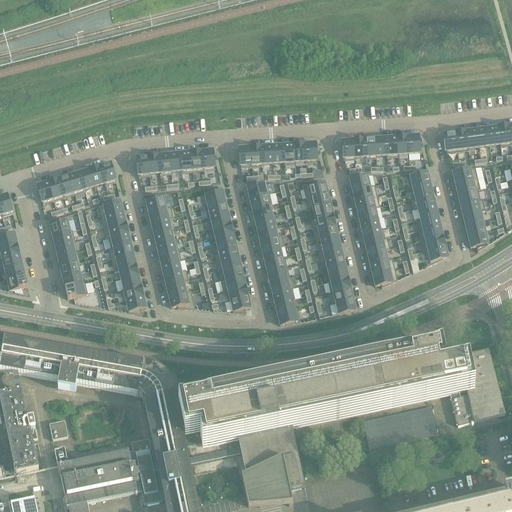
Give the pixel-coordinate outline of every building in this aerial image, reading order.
[(509,127),(498,128),(501,149),(511,148),(509,127)] [(498,128),(487,130),(489,148),(500,147),(500,149),(501,149),(498,128)] [(487,130),(476,131),(479,149),(489,148),(487,130)] [(476,131),(466,133),(468,153),(469,153),(469,151),(479,149),(476,131)] [(466,133),(455,134),(458,155),(468,153),(466,133)] [(455,134),(444,136),(446,154),(447,156),(458,155),(455,134)] [(420,155),(418,137),(407,138),(408,156),(420,155)] [(407,138),(396,139),(398,159),(398,157),(408,156),(407,138)] [(386,139),(375,140),(376,158),(386,158),(386,160),(387,160),(386,139)] [(396,139),(386,139),(387,160),(398,159),(396,139)] [(375,140),(364,141),(365,162),(373,161),(372,159),(376,158),(375,140)] [(364,141),(353,142),(355,162),(355,160),(365,159),(365,162),(364,141)] [(353,142),(342,142),(343,161),(344,163),(355,162),(353,142)] [(304,145),(293,146),(295,167),(295,164),(305,164),(305,166),(306,166),(304,145)] [(315,145),(304,145),(306,166),(317,165),(315,145)] [(293,146),(283,147),(284,167),(295,167),(293,146)] [(283,147),(272,148),(273,166),(283,165),(284,167),(283,147)] [(261,148),(250,149),(252,170),(262,169),(261,148)] [(272,148),(261,148),(262,169),(263,169),(263,166),(273,166),(272,148)] [(250,149),(239,150),(240,168),(241,170),(252,170),(250,149)] [(213,152),(201,153),(203,173),(215,172),(213,152)] [(201,153),(191,154),(193,174),(203,173),(201,153)] [(191,154),(180,155),(182,175),(193,174),(191,154)] [(180,155),(169,156),(171,176),(172,176),(171,174),(181,173),(181,175),(182,175),(180,155)] [(169,156),(158,157),(160,178),(171,176),(169,156)] [(158,157),(148,158),(150,179),(150,176),(160,175),(160,178),(158,157)] [(148,158),(136,159),(138,177),(139,180),(150,179),(148,158)] [(110,165),(99,168),(105,188),(116,185),(110,165)] [(99,168),(89,171),(94,189),(104,186),(105,188),(99,168)] [(475,170),(453,175),(455,186),(478,181),(475,170)] [(89,171),(79,174),(85,194),(85,192),(94,189),(89,171)] [(79,174),(68,178),(74,197),(85,194),(79,174)] [(430,185),(427,175),(407,179),(410,190),(430,185)] [(68,178),(58,181),(64,200),(74,197),(68,178)] [(370,189),(367,178),(350,182),(352,193),(375,188),(370,189)] [(58,181),(48,184),(54,203),(64,200),(58,181)] [(478,181),(455,186),(458,197),(480,191),(478,181)] [(48,184),(37,187),(43,207),(54,203),(48,184)] [(325,185),(303,190),(306,201),(328,196),(325,185)] [(410,201),(433,196),(430,185),(410,190),(412,200),(410,201)] [(265,186),(247,190),(249,201),(270,196),(269,196),(267,196),(265,186)] [(355,204),(377,199),(375,188),(352,193),(355,204)] [(480,191),(458,197),(460,207),(483,202),(480,202),(478,193),(480,192),(480,191)] [(223,193),(200,199),(203,210),(225,204),(223,193)] [(7,196),(0,198),(0,212),(2,219),(13,216),(7,196)] [(270,196),(249,201),(252,211),(272,207),(270,196)] [(328,196),(306,201),(308,212),(330,206),(328,196)] [(413,212),(435,206),(433,196),(410,201),(413,212)] [(357,214),(380,209),(377,199),(355,204),(357,214)] [(164,200),(146,204),(148,215),(171,210),(171,209),(166,210),(164,200)] [(483,202),(460,207),(463,218),(485,212),(483,202)] [(121,203),(98,209),(101,220),(123,214),(121,203)] [(225,204),(203,210),(205,209),(208,220),(228,215),(225,204)] [(330,206),(308,212),(313,211),(315,221),(311,222),(333,217),(330,206)] [(415,222),(438,217),(435,206),(413,212),(418,211),(420,221),(415,222)] [(272,207),(252,211),(254,222),(275,217),(274,217),(272,217),(270,208),(272,207)] [(375,211),(380,210),(380,209),(357,214),(360,225),(378,221),(375,211)] [(171,210),(148,215),(151,226),(173,220),(171,210)] [(485,212),(463,218),(465,228),(483,224),(481,214),(485,213),(485,212)] [(123,214),(101,220),(103,230),(126,225),(123,214)] [(228,215),(208,220),(210,230),(230,225),(228,215)] [(275,217),(254,222),(257,232),(277,228),(275,217)] [(333,217),(311,222),(313,233),(336,228),(333,217)] [(418,233),(440,227),(438,217),(415,222),(418,233)] [(173,220),(151,226),(153,236),(171,232),(169,222),(173,221),(173,220)] [(362,235),(382,231),(382,230),(380,231),(378,221),(360,225),(362,235)] [(68,223),(50,227),(52,238),(72,233),(70,233),(68,223)] [(483,224),(465,228),(468,239),(485,235),(483,224)] [(126,225),(103,230),(106,241),(128,235),(126,225)] [(230,225),(210,230),(213,241),(233,236),(230,225)] [(420,243),(443,238),(440,227),(418,233),(420,243)] [(277,228),(257,232),(260,243),(282,238),(282,237),(277,238),(275,229),(277,228)] [(336,228),(313,233),(316,243),(338,238),(336,228)] [(365,246),(387,241),(387,240),(385,241),(382,231),(362,235),(365,246)] [(171,232),(153,236),(156,247),(176,242),(176,241),(174,242),(171,232)] [(72,233),(52,238),(55,248),(75,244),(72,233)] [(128,235),(106,241),(108,241),(111,250),(108,251),(109,251),(131,246),(128,235)] [(485,235),(468,239),(470,250),(476,248),(478,254),(488,247),(485,235)] [(15,236),(0,239),(0,250),(17,247),(15,236)] [(233,236),(213,241),(215,240),(218,250),(213,251),(213,252),(235,246),(233,236)] [(282,238),(260,243),(262,253),(284,248),(282,238)] [(338,238),(316,243),(318,254),(341,248),(338,238)] [(423,254),(445,248),(443,238),(420,243),(423,254)] [(367,256),(390,251),(387,241),(365,246),(367,256)] [(176,242),(156,247),(159,257),(179,252),(176,242)] [(75,244),(55,248),(57,259),(78,254),(75,244)] [(131,246),(109,251),(111,262),(133,256),(131,246)] [(235,246),(213,252),(216,262),(238,257),(235,246)] [(17,247),(0,250),(0,261),(20,257),(17,247)] [(284,248),(262,253),(265,264),(285,259),(282,259),(280,250),(285,249),(284,248)] [(341,248),(318,254),(321,264),(343,259),(341,248)] [(442,261),(448,259),(445,248),(423,254),(427,269),(442,262),(442,261)] [(385,253),(390,251),(367,256),(370,267),(392,262),(392,261),(387,262),(385,253)] [(179,252),(159,257),(161,268),(181,263),(179,252)] [(78,254),(57,259),(60,269),(80,265),(78,254)] [(133,256),(111,262),(114,272),(136,267),(133,256)] [(20,257),(0,261),(0,262),(2,262),(5,272),(22,268),(20,257)] [(238,257),(216,262),(218,273),(240,267),(238,257)] [(285,259),(265,264),(267,274),(287,270),(285,259)] [(343,259),(321,264),(321,265),(326,264),(328,274),(346,270),(343,259)] [(372,277),(395,272),(392,262),(370,267),(372,277)] [(181,263),(161,268),(164,278),(186,273),(186,272),(181,273),(179,264),(181,263)] [(80,265),(60,269),(62,280),(80,276),(78,266),(80,265)] [(136,267),(114,272),(114,273),(118,272),(121,282),(138,277),(136,267)] [(240,267),(218,273),(221,283),(243,278),(240,267)] [(22,268),(5,272),(7,282),(25,278),(22,268)] [(287,270),(267,274),(270,285),(292,280),(292,279),(290,280),(287,270)] [(346,270),(328,274),(330,284),(328,284),(328,285),(348,280),(346,270)] [(382,290),(397,283),(395,272),(372,277),(375,288),(381,287),(382,290)] [(186,273),(164,278),(166,289),(188,283),(186,273)] [(80,276),(62,280),(65,290),(85,286),(85,285),(83,286),(80,276)] [(138,277),(121,282),(123,292),(121,292),(121,293),(141,288),(138,277)] [(25,278),(7,282),(10,293),(28,289),(25,278)] [(243,278),(221,283),(223,294),(245,288),(243,278)] [(292,280),(270,285),(272,295),(295,290),(292,280)] [(348,280),(328,285),(331,295),(328,295),(328,296),(351,290),(348,280)] [(188,283),(166,289),(169,299),(191,294),(191,293),(186,294),(184,285),(189,284),(188,283)] [(85,286),(65,290),(68,301),(88,297),(85,286)] [(141,288),(121,293),(123,303),(144,298),(141,288)] [(245,288),(223,294),(225,293),(228,304),(248,299),(245,288)] [(295,290),(272,295),(275,306),(295,301),(292,291),(295,291),(295,290)] [(351,290),(328,296),(331,306),(353,301),(351,290)] [(191,294),(169,299),(171,310),(177,309),(178,311),(195,312),(191,294)] [(144,298),(123,303),(124,304),(126,303),(129,315),(142,318),(140,311),(146,309),(144,298)] [(248,299),(228,304),(230,303),(233,315),(246,316),(245,311),(251,310),(248,299)] [(295,301),(275,306),(277,317),(297,312),(297,311),(295,312),(293,302),(295,302),(295,301)] [(338,316),(356,312),(353,301),(331,306),(331,307),(336,306),(338,316)] [(297,312),(277,317),(280,327),(286,326),(286,327),(301,325),(297,312)] [(438,353),(183,406),(190,448),(238,439),(245,476),(241,478),(248,509),(292,507),(288,489),(285,490),(285,489),(291,488),(280,438),(272,439),(271,432),(466,391),(468,398),(451,402),(458,429),(499,419),(483,355),(460,360),(459,355),(452,356),(453,361),(440,363),(438,353)] [(82,367),(42,376),(53,425),(92,416),(82,367)] [(147,380),(108,389),(119,438),(158,429),(147,380)] [(50,425),(53,442),(69,439),(66,422),(50,425)] [(506,499),(452,511),(511,511),(511,488),(504,489),(506,499)]
